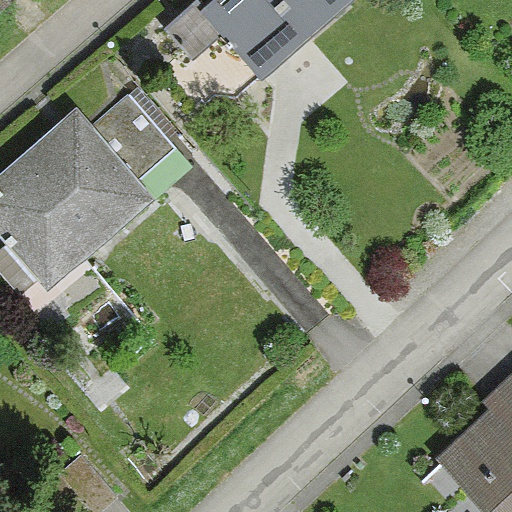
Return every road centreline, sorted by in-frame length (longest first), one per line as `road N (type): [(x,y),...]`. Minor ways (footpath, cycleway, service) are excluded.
road 1 (residential): [(240,511),(511,262)]
road 2 (residential): [(0,94),(113,0)]
